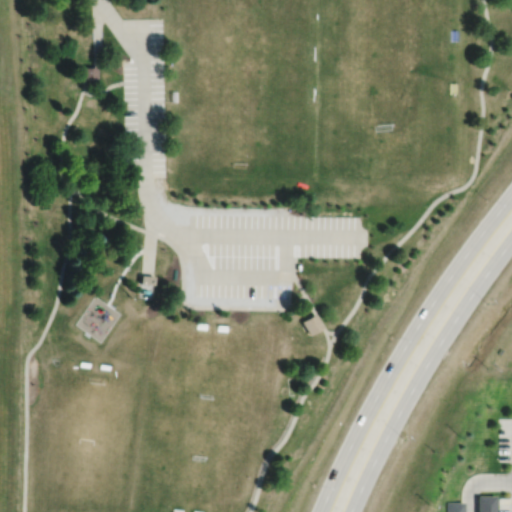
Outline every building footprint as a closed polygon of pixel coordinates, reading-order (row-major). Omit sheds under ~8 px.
[(448,29),(448,40),(456,40),(456,29),(448,29)] [(80,66),(81,82),(85,82),(97,81),(97,65),(93,65),(80,66)] [(301,321),(309,334),(322,327),(314,313),(301,321)] [(476,492),(476,511),(493,511),(494,492),(476,492)] [(445,500),(445,511),(462,511),(462,500),(445,500)]
